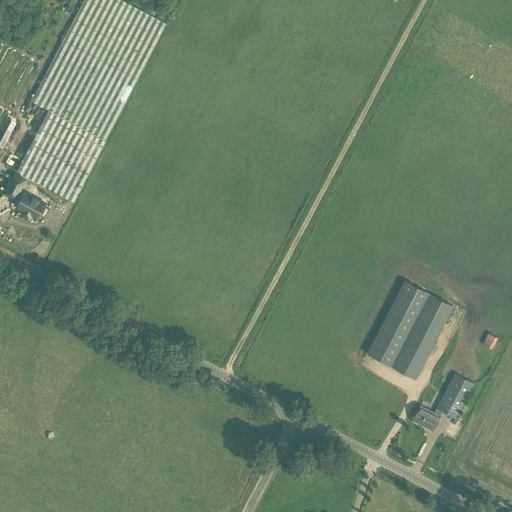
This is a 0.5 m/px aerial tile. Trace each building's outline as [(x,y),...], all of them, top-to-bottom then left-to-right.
[(48,110),(17,170),(74,201),(105,140),(166,23),(122,0),(84,0),(31,101),(48,110)] [(35,224),(37,220),(38,221),(42,213),(41,213),(44,209),(22,198),(17,196),(23,185),(13,180),(3,198),(13,204),(14,203),(18,206),(14,213),(21,217),(20,219),(27,223),(29,221),(35,224)] [(367,352),(415,378),(453,305),(404,280),(367,352)] [(482,344),(492,349),(498,338),(488,332),(482,344)] [(432,430),(440,415),(442,411),(456,418),(474,383),(454,372),(442,395),(440,395),(436,403),(438,404),(436,407),(437,408),(434,412),(420,405),(413,420),(432,430)]
